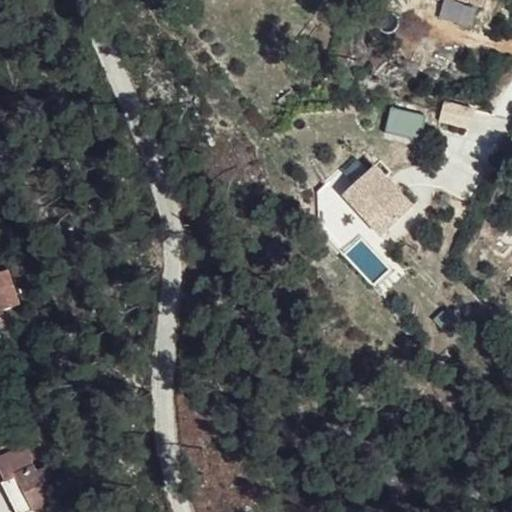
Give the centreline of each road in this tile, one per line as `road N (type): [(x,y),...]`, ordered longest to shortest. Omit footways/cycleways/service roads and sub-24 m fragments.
road 1 (residential): [(175,511),(157,332),(169,228),(71,0)]
road 2 (track): [(148,0),(224,73),(242,121),(434,119),(463,143),(445,198)]
